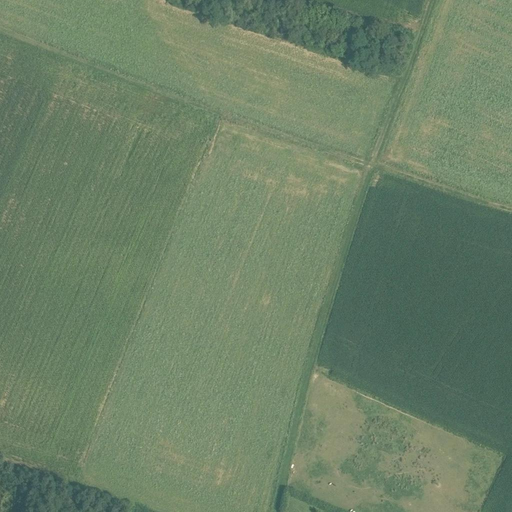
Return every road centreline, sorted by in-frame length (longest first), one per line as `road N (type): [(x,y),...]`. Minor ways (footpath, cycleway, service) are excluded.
road 1 (track): [(0,29),(371,165)]
road 2 (track): [(275,511),(335,261),(371,165)]
road 3 (track): [(371,165),(434,0)]
road 4 (track): [(371,165),(511,210)]
